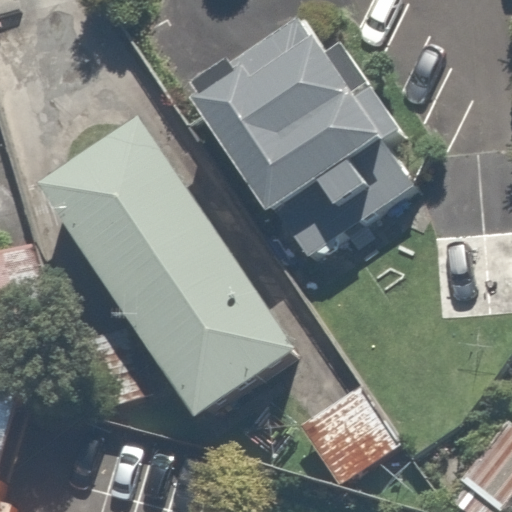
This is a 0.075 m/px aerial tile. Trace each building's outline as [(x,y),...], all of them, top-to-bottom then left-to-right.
[(327,19),(198,114),(310,265),(439,169),(327,19)] [(331,376),(162,138),(60,210),(230,448),(331,376)] [(511,234),(446,233),(444,324),(511,325),(511,234)] [(0,355),(42,344),(34,314),(60,307),(48,257),(0,269),(0,355)] [(414,459),(368,393),(309,434),(355,501),(414,459)] [(0,511),(0,459),(17,402),(0,396),(0,511)]
